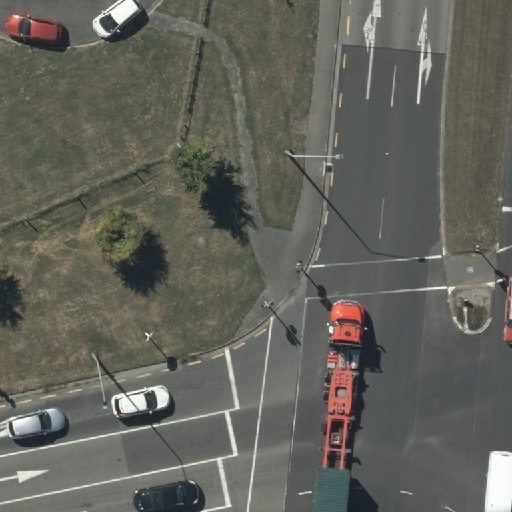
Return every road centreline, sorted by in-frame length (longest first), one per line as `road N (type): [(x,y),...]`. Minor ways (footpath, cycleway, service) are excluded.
road 1 (primary): [(368,417),(403,0)]
road 2 (motorway): [(0,496),(368,417)]
road 3 (trunk): [(368,417),(511,391)]
